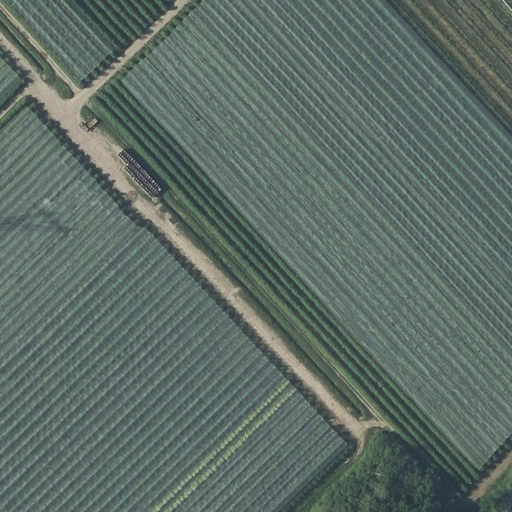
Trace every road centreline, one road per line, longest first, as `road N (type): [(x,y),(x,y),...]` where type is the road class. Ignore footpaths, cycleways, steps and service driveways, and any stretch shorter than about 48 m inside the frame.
road 1 (track): [(0,7),(81,98),(182,0)]
road 2 (track): [(0,44),(144,211)]
